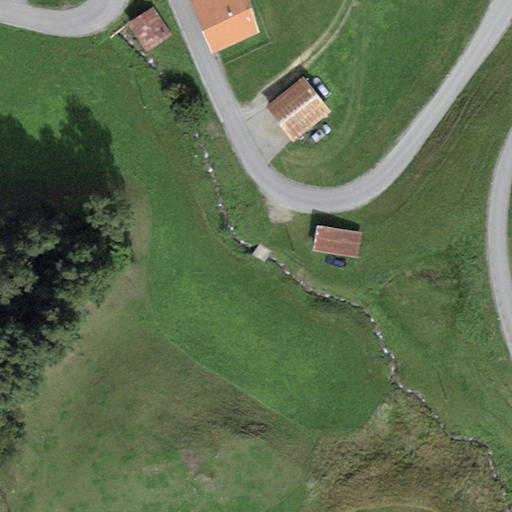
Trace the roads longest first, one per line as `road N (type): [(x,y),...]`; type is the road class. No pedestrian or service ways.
road 1 (unclassified): [(176,0),(242,150),(266,184),(300,200),(329,202),(382,180),(511,0)]
road 2 (unclassified): [(511,152),(495,213),(511,330)]
